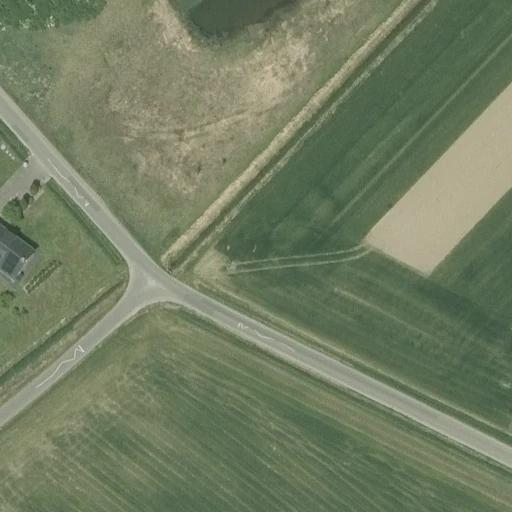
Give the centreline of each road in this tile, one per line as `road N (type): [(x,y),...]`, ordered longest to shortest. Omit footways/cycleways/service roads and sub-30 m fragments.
road 1 (unclassified): [(511,460),(154,281)]
road 2 (unclassified): [(154,281),(0,107)]
road 3 (unclassified): [(0,418),(154,281)]
